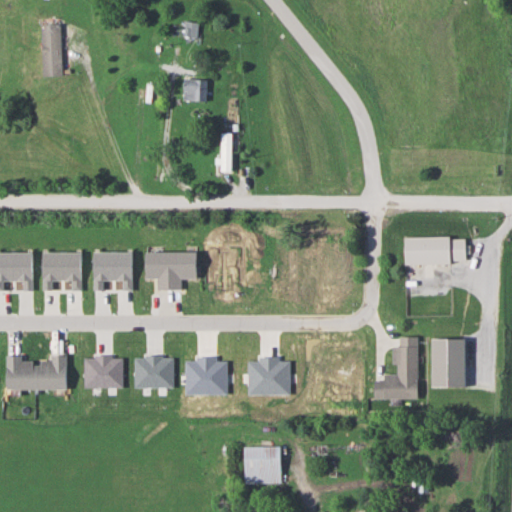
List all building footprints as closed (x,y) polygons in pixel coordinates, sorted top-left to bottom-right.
[(199,21),(185,21),(185,36),(199,36),(199,21)] [(63,24),(43,24),(43,75),(63,75),(63,24)] [(208,100),(208,78),(185,78),(185,100),(208,100)] [(223,133),(223,171),(234,171),(234,133),(223,133)] [(467,236),(407,238),(407,264),(467,263),(467,236)] [(199,251),(147,251),(147,274),(158,274),(158,290),(182,290),(182,279),(199,279),(199,251)] [(418,337),(399,337),(399,346),(395,346),(395,375),(384,375),(384,381),(374,381),(374,399),(418,399),(418,337)] [(24,356),(7,356),(8,390),(68,389),(68,357),(24,358),(24,356)] [(246,483),(283,483),(283,446),(246,446),(246,483)]
